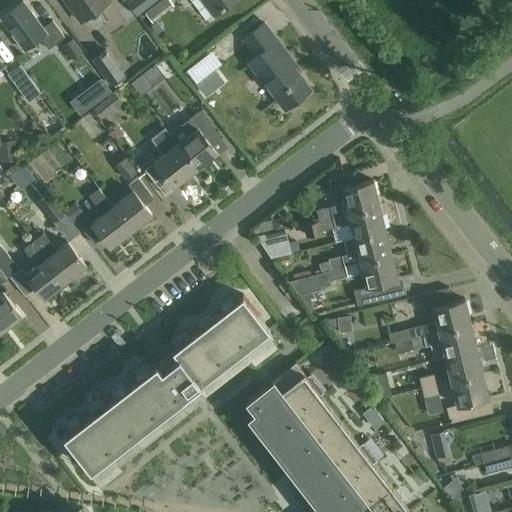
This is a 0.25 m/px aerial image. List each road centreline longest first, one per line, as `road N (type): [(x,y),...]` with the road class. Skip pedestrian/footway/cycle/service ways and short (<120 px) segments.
road 1 (residential): [(0,395),(376,103)]
road 2 (residential): [(511,278),(376,103)]
road 3 (residential): [(376,103),(293,0)]
